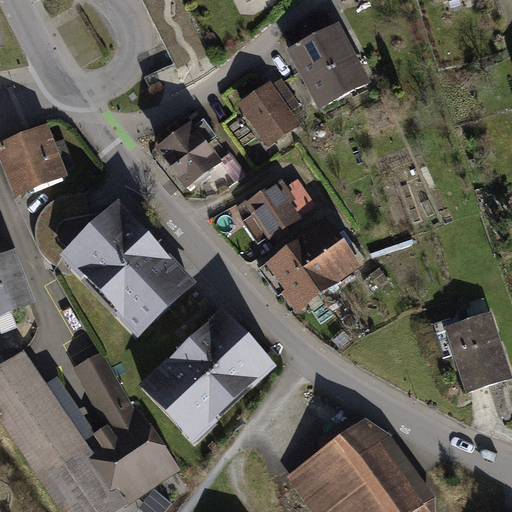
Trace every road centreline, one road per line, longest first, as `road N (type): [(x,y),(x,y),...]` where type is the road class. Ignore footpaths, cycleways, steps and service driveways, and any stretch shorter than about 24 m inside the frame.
road 1 (residential): [(107,140),(302,357),(428,436),(511,469)]
road 2 (residential): [(107,140),(210,88),(312,0)]
road 3 (track): [(179,220),(283,169),(297,173),(337,231)]
road 4 (residential): [(17,0),(66,90),(107,140)]
